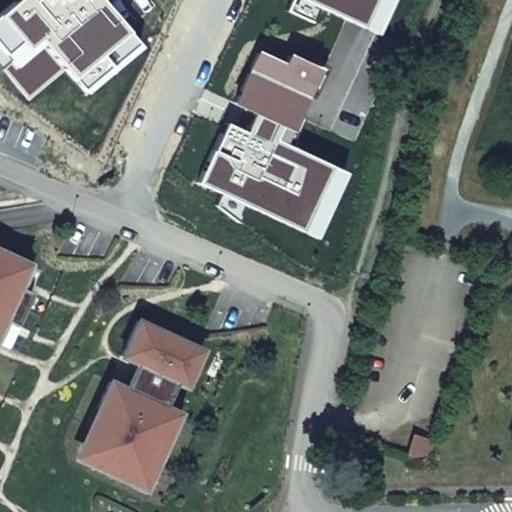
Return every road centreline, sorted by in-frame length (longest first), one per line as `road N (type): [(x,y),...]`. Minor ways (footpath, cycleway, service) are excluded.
road 1 (residential): [(298,511),(330,310),(112,216)]
road 2 (track): [(330,310),(351,295),(402,56),(424,0)]
road 3 (residential): [(215,0),(112,216)]
road 4 (residential): [(112,216),(0,166)]
